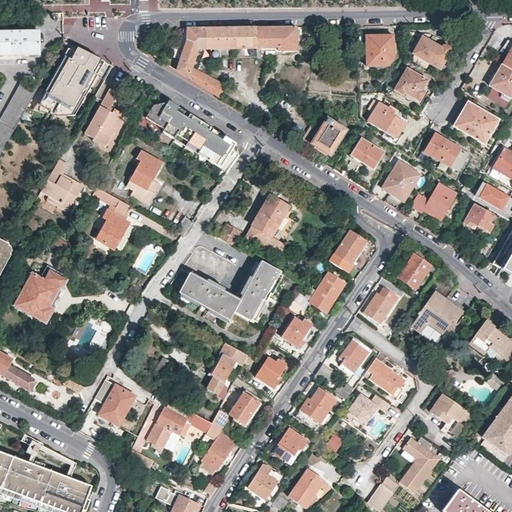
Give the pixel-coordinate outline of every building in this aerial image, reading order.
[(216,28),(204,28),(204,49),(210,49),(211,58),(219,57),(219,49),(221,49),(221,55),(228,55),(228,49),(256,49),(256,57),(261,57),(261,49),(277,49),(277,51),(296,51),(296,27),(277,27),(246,28),(216,28)] [(188,77),(191,68),(197,50),(204,49),(204,28),(190,28),(182,29),(182,38),(180,42),(178,41),(173,56),(180,59),(177,70),(188,77)] [(37,30),(27,31),(27,34),(17,34),(18,31),(11,31),(11,34),(2,34),(2,31),(0,31),(0,56),(38,56),(37,30)] [(393,51),(392,34),(365,35),(366,65),(383,65),(383,61),(387,61),(388,61),(390,60),(391,58),(391,51),(393,51)] [(445,45),(442,47),(422,36),(412,53),(440,69),(449,53),(450,51),(450,48),(448,46),(447,45),(445,45)] [(63,40),(57,51),(62,54),(68,43),(63,40)] [(511,45),(502,63),(511,69),(511,45)] [(103,61),(74,46),(69,55),(67,53),(47,89),(44,88),(33,110),(56,114),(74,113),(103,61)] [(490,49),(484,46),(481,51),(487,54),(490,49)] [(511,93),(511,69),(502,63),(496,72),(500,74),(493,87),(510,97),(511,93)] [(193,69),(191,68),(188,77),(215,94),(219,97),(225,86),(193,69)] [(422,90),(428,80),(406,68),(393,90),(403,95),(404,92),(419,101),(425,92),(422,90)] [(36,88),(43,77),(39,74),(32,86),(36,88)] [(0,153),(35,91),(21,83),(0,120),(0,153)] [(118,93),(109,89),(102,101),(88,128),(97,133),(95,135),(104,140),(107,134),(112,137),(123,116),(113,110),(111,115),(108,112),(110,108),(118,93)] [(235,143),(202,122),(161,96),(159,95),(143,119),(219,167),(235,143)] [(379,102),(373,98),(367,107),(373,112),(379,102)] [(394,137),(404,122),(394,116),(397,112),(380,101),(373,112),(368,121),(394,137)] [(484,143),(498,119),(468,102),(454,126),(484,143)] [(314,104),(308,103),(306,110),(312,112),(314,104)] [(337,145),(346,129),(327,117),(311,144),(327,154),(334,143),(337,145)] [(511,139),(511,120),(511,122),(509,121),(503,135),(511,139)] [(363,135),(366,131),(359,126),(356,131),(363,135)] [(458,172),(469,153),(434,133),(424,151),(458,172)] [(109,142),(112,137),(107,134),(104,140),(109,142)] [(372,169),(383,151),(361,138),(351,155),(372,169)] [(330,156),(337,145),(334,143),(327,154),(330,156)] [(511,151),(504,147),(492,167),(511,179),(511,151)] [(160,185),(152,181),(162,163),(140,151),(134,163),(138,165),(130,180),(127,185),(135,189),(131,195),(144,202),(150,190),(156,193),(160,185)] [(69,158),(60,153),(42,187),(48,191),(48,192),(62,201),(63,198),(70,203),(76,192),(78,193),(85,180),(75,174),(74,177),(66,173),(64,176),(60,174),(64,168),(69,158)] [(404,201),(419,174),(398,161),(382,188),(404,201)] [(105,177),(99,189),(104,192),(111,180),(105,177)] [(443,217),(456,195),(438,184),(428,201),(422,197),(415,209),(421,213),(423,210),(434,217),(436,213),(443,217)] [(114,249),(129,223),(125,221),(111,213),(119,200),(104,192),(99,189),(96,187),(91,195),(109,205),(106,210),(102,218),(107,221),(96,239),(114,249)] [(150,190),(144,202),(150,205),(156,193),(150,190)] [(61,202),(62,201),(48,192),(47,194),(61,202)] [(415,209),(422,197),(417,194),(410,205),(415,209)] [(289,206),(269,196),(245,237),(275,253),(276,253),(277,253),(278,253),(279,253),(280,253),(281,252),(282,252),(282,251),(283,250),(284,249),(284,248),(284,247),(285,246),(285,245),(284,244),(284,243),(282,242),(273,236),(289,206)] [(68,206),(70,203),(63,198),(62,201),(61,202),(68,206)] [(129,206),(119,200),(111,213),(125,221),(128,216),(125,214),(129,206)] [(489,222),(493,215),(468,200),(462,210),(467,213),(462,222),(469,227),(472,224),(487,233),(493,225),(489,222)] [(182,236),(193,221),(185,216),(175,231),(182,236)] [(226,224),(219,238),(234,246),(241,232),(226,224)] [(350,263),(365,241),(349,230),(328,260),(347,273),(353,265),(350,263)] [(56,235),(51,243),(61,249),(66,241),(56,235)] [(8,245),(0,240),(0,275),(11,255),(9,254),(4,252),(7,247),(8,245)] [(511,240),(498,265),(507,270),(511,273),(511,240)] [(413,289),(429,265),(413,254),(397,278),(413,289)] [(254,322),(281,272),(260,261),(239,299),(181,268),(168,287),(228,320),(234,311),(254,322)] [(61,290),(68,277),(46,265),(39,277),(31,272),(13,306),(44,323),(53,309),(49,307),(58,288),(61,290)] [(511,273),(507,270),(498,284),(511,296),(511,273)] [(301,306),(305,308),(310,302),(319,308),(322,303),(328,308),(345,283),(329,273),(311,300),(298,291),(293,300),(301,306)] [(377,292),(369,305),(371,306),(366,315),(380,323),(397,297),(383,287),(379,293),(377,292)] [(452,324),(461,311),(434,292),(411,326),(435,342),(449,322),(452,324)] [(301,306),(293,300),(288,307),(297,312),(301,306)] [(301,340),(311,324),(303,319),(301,322),(293,317),(281,337),(298,349),(303,341),(301,340)] [(484,322),(473,338),(475,340),(471,346),(483,354),(486,349),(496,355),(508,364),(511,357),(511,343),(493,331),(494,329),(484,322)] [(272,334),(268,340),(279,347),(282,342),(272,334)] [(358,365),(370,349),(353,338),(339,357),(342,360),(339,364),(352,374),(358,365)] [(241,366),(248,354),(225,342),(219,354),(223,356),(213,376),(207,388),(222,396),(227,387),(223,384),(234,362),(241,366)] [(496,355),(486,349),(483,354),(492,360),(496,355)] [(0,372),(28,388),(35,377),(8,363),(11,357),(0,350),(0,372)] [(209,374),(213,376),(223,356),(219,354),(209,374)] [(160,378),(170,360),(162,355),(152,374),(160,378)] [(375,357),(367,369),(373,373),(370,378),(391,394),(397,387),(400,388),(406,380),(391,370),(392,369),(375,357)] [(275,379),(285,364),(278,359),(275,362),(266,358),(254,376),(273,389),(278,381),(275,379)] [(335,373),(322,363),(315,374),(328,383),(335,373)] [(363,369),(358,365),(352,374),(357,377),(363,369)] [(367,369),(363,374),(370,378),(373,373),(367,369)] [(312,378),(326,387),(328,383),(315,374),(312,378)] [(245,389),(249,384),(236,376),(232,385),(243,393),(228,415),(244,426),(262,400),(245,389)] [(486,384),(496,392),(502,384),(491,376),(486,384)] [(77,392),(82,385),(70,379),(66,386),(77,392)] [(335,391),(345,399),(354,387),(343,380),(335,391)] [(366,384),(359,380),(354,387),(345,399),(351,402),(357,394),(358,394),(366,384)] [(117,425),(134,397),(115,386),(98,414),(117,425)] [(320,425),(336,399),(319,388),(314,396),(311,394),(300,410),(293,406),(288,413),(296,418),(295,419),(314,431),(318,424),(320,425)] [(152,393),(149,400),(161,406),(165,399),(152,393)] [(466,409),(442,393),(430,411),(442,420),(444,416),(449,420),(446,423),(442,429),(455,438),(464,424),(458,420),(466,409)] [(511,400),(509,398),(502,408),(505,410),(511,400)] [(483,439),(507,456),(511,448),(511,400),(505,410),(498,419),(491,429),(483,439)] [(165,405),(146,440),(163,449),(174,429),(181,433),(188,418),(165,405)] [(505,410),(502,408),(495,417),(498,419),(505,410)] [(472,413),(466,409),(458,420),(464,424),(472,413)] [(212,420),(212,421),(221,428),(226,420),(219,415),(220,413),(217,411),(212,420)] [(195,412),(194,412),(191,419),(208,427),(212,421),(212,420),(195,412)] [(357,418),(348,412),(344,419),(352,425),(357,418)] [(498,419),(495,417),(488,427),(491,429),(498,419)] [(221,428),(212,421),(208,427),(205,434),(213,440),(221,428)] [(491,429),(488,427),(481,436),(483,439),(491,429)] [(306,441),(293,432),(290,436),(285,432),(276,444),(279,447),(274,455),(287,464),(298,448),(301,450),(306,441)] [(216,471),(235,444),(220,433),(201,460),(202,460),(215,470),(216,471)] [(333,433),(324,445),(335,452),(343,439),(333,433)] [(412,493),(437,459),(409,437),(401,448),(415,459),(398,482),(412,493)] [(36,453),(40,441),(29,438),(25,450),(36,453)] [(271,453),(274,455),(279,447),(276,444),(271,453)] [(0,486),(66,511),(81,511),(83,509),(86,510),(90,499),(87,498),(92,485),(0,450),(0,486)] [(212,474),(215,470),(202,460),(199,465),(212,474)] [(265,500),(281,476),(262,464),(247,488),(265,500)] [(297,484),(287,496),(305,509),(325,481),(310,470),(299,485),(297,484)] [(383,474),(367,505),(382,511),(397,481),(383,474)] [(218,484),(212,479),(204,490),(211,495),(218,484)] [(160,485),(154,498),(169,503),(174,491),(160,485)] [(66,511),(0,486),(0,492),(52,511),(66,511)] [(486,511),(456,490),(441,511),(486,511)] [(180,494),(170,511),(193,511),(194,511),(193,511),(196,511),(200,504),(180,494)] [(277,495),(271,504),(281,510),(287,502),(277,495)]
